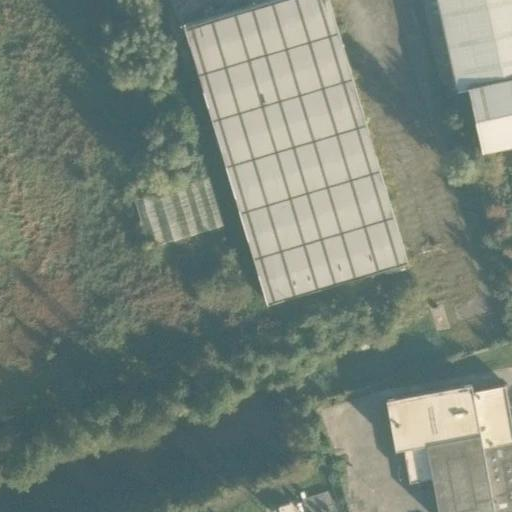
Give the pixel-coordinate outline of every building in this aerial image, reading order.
[(264,0),(184,24),(267,302),(406,260),(328,0),(264,0)] [(511,0),(436,0),(456,88),(467,86),(481,147),(511,140),(511,0)] [(223,224),(209,177),(135,200),(149,247),(223,224)] [(433,477),(434,481),(439,511),(511,511),(511,431),(511,427),(504,383),(471,389),(470,381),(385,396),(394,447),(402,446),(408,481),(433,477)] [(327,490),(304,499),(308,510),(332,502),(327,490)] [(292,511),(290,502),(279,505),(280,511),(292,511)]
